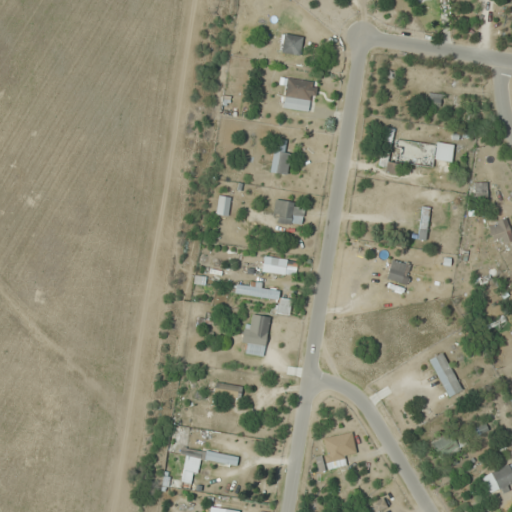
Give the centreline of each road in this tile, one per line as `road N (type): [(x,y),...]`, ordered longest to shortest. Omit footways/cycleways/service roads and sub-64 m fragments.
road 1 (residential): [(288,511),(364,35),(511,59)]
road 2 (residential): [(310,377),(362,401),(428,511)]
